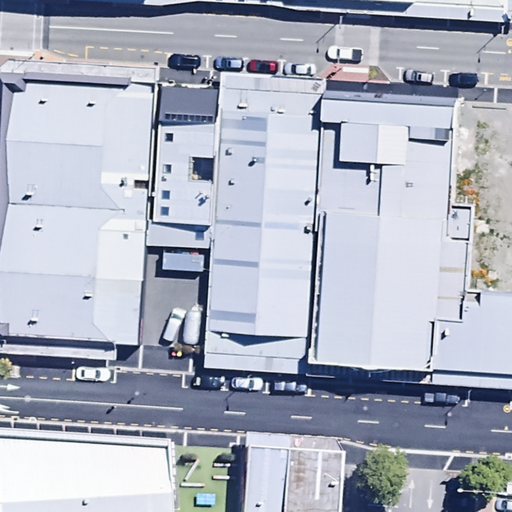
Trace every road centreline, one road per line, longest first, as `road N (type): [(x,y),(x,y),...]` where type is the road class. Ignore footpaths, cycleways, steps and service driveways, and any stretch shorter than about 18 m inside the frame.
road 1 (tertiary): [(511,55),(0,23)]
road 2 (residential): [(0,397),(511,425)]
